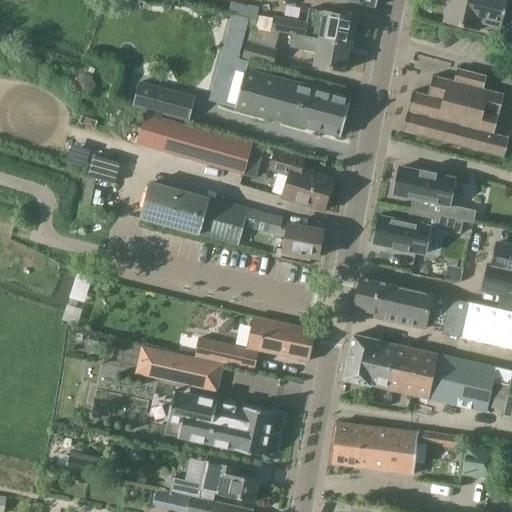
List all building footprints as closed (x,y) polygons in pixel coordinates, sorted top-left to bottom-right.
[(447,0),(447,1),(450,2),(445,22),(479,30),(499,35),(507,0),(447,0)] [(232,3),(229,13),(247,17),(250,7),(232,3)] [(272,30),(293,34),(351,46),(357,18),(310,9),(307,23),(275,17),(272,30)] [(244,36),(248,18),(233,14),(228,32),(244,36)] [(351,46),(293,34),(290,47),(306,50),(306,48),(318,51),(315,65),(344,71),(349,46),(351,46)] [(248,42),(243,58),(272,66),(277,50),(248,42)] [(433,75),(428,95),(413,91),(402,132),(504,159),(510,138),(495,134),(505,94),(484,89),(487,76),(458,68),(454,81),(433,75)] [(341,137),(351,98),(245,69),(235,109),(341,137)] [(171,91),(140,83),(134,106),(165,114),(171,91)] [(146,113),(137,144),(243,174),(256,178),(265,149),(251,145),(252,144),(146,113)] [(289,174),(282,197),(324,210),(333,180),(301,171),(304,159),(276,151),(270,169),(289,174)] [(413,198),(411,211),(460,221),(464,222),(464,221),(475,223),(477,210),(451,204),(456,179),(437,175),(437,177),(420,174),(420,171),(399,167),(394,194),(413,198)] [(243,226),(285,237),(282,255),(310,260),(311,256),(318,257),(319,254),(323,253),(325,245),(321,242),(323,231),(281,223),(283,218),(150,182),(141,218),(238,245),(243,226)] [(460,221),(411,211),(408,222),(379,216),(373,243),(393,247),(393,245),(410,248),(410,251),(426,254),(432,228),(461,234),(464,222),(460,221)] [(492,266),(511,269),(511,246),(498,243),(492,266)] [(511,295),(508,308),(511,309),(511,269),(492,266),(489,265),(483,289),(511,295)] [(415,320),(444,327),(451,298),(361,278),(355,307),(383,314),(382,320),(414,327),(415,320)] [(443,334),(459,338),(467,302),(451,298),(444,327),(443,334)] [(459,338),(475,341),(483,305),(467,302),(459,338)] [(475,341),(491,345),(499,309),(483,305),(475,341)] [(491,345),(507,348),(511,326),(511,311),(499,309),(491,345)] [(247,349),(214,342),(199,339),(195,357),(254,370),(258,350),(309,361),(315,330),(254,317),(247,349)] [(344,380),(391,390),(401,346),(353,335),(344,380)] [(90,336),(88,343),(98,345),(100,339),(90,336)] [(391,390),(438,401),(448,357),(401,346),(391,390)] [(195,381),(200,361),(143,348),(138,372),(170,379),(171,375),(195,381)] [(486,412),(489,397),(496,368),(448,357),(438,401),(486,412)] [(489,397),(508,401),(511,383),(511,371),(496,368),(489,397)] [(218,401),(174,391),(168,421),(181,424),(178,437),(264,456),(274,413),(244,406),(244,408),(218,402),(218,401)] [(339,422),(333,464),(414,474),(418,441),(419,433),(418,433),(339,422)] [(448,435),(446,447),(462,449),(464,437),(463,437),(448,435)] [(259,480),(234,475),(236,467),(206,461),(201,484),(174,478),(171,491),(200,498),(202,490),(255,502),(259,480)] [(98,469),(68,463),(67,470),(96,477),(98,469)] [(187,511),(251,511),(252,511),(191,497),(187,511)]
